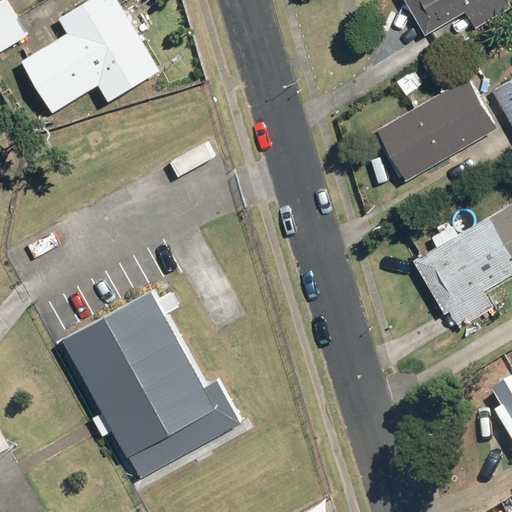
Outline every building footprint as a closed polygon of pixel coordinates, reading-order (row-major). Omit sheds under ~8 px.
[(13,0),(1,0),(0,1),(0,52),(17,42),(58,111),(104,84),(113,99),(168,66),(129,0),(86,0),(67,12),(59,0),(43,0),(21,13),(13,0)] [(511,0),(411,0),(431,33),(472,8),(483,26),(511,8),(511,0)] [(478,73),(383,122),(410,175),(505,125),(478,73)] [(511,79),(498,87),(511,110),(511,79)] [(511,204),(418,257),(448,310),(456,306),(468,327),(503,307),(491,286),(511,273),(511,204)] [(161,289),(63,343),(138,478),(236,424),(161,289)] [(511,382),(497,390),(506,408),(500,411),(511,433),(511,382)]
